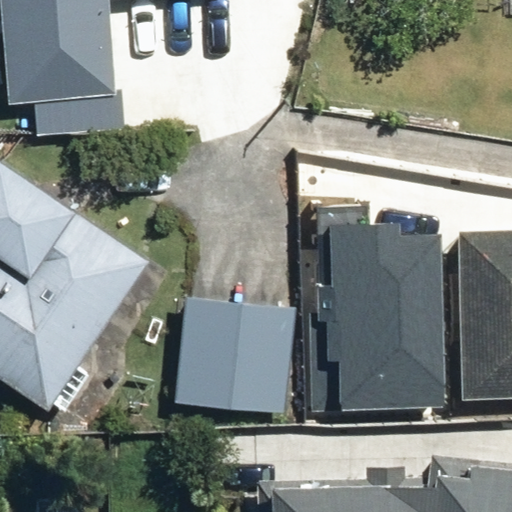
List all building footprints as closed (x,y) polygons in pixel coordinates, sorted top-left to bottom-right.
[(10,0),(18,99),(43,97),(45,135),(134,128),(131,87),(127,87),(120,0),(10,0)] [(0,370),(55,407),(157,256),(88,210),(92,203),(11,149),(0,165),(0,370)] [(511,221),(469,222),(471,394),(511,393),(511,221)] [(195,292),(184,399),(293,411),(304,304),(195,292)] [(341,324),(344,398),(434,395),(431,322),(341,324)] [(440,472),(267,475),(267,511),(511,511),(511,453),(443,445),(440,472)]
